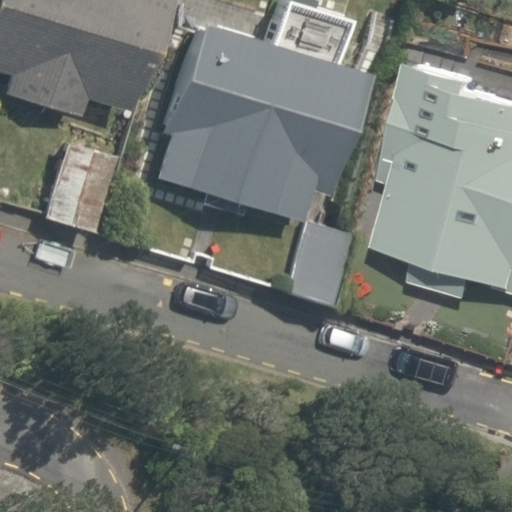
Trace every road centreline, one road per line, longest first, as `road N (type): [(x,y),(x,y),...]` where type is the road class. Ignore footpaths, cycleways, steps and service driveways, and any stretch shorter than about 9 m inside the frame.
road 1 (residential): [(511,402),(0,248)]
road 2 (residential): [(0,420),(28,428),(83,466),(105,511)]
